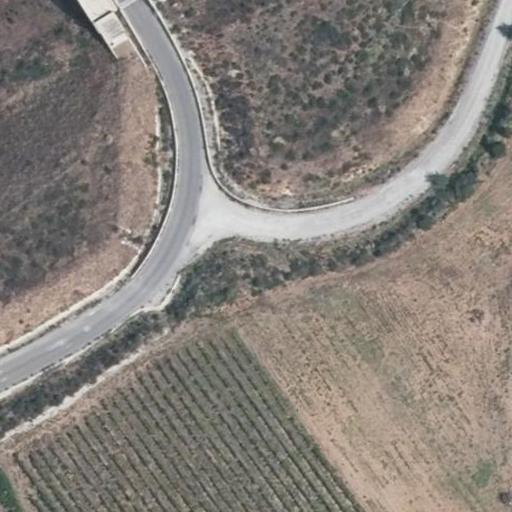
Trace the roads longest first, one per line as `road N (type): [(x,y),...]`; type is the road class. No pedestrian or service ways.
road 1 (unclassified): [(184,213),(265,229),(348,225),(424,183),(468,118),(511,9)]
road 2 (unclassified): [(0,370),(65,339),(149,273),(184,213)]
road 3 (unclassified): [(184,213),(191,132),(178,82),(135,0)]
